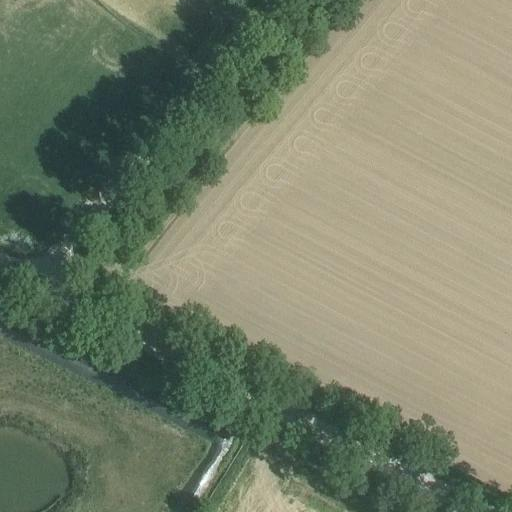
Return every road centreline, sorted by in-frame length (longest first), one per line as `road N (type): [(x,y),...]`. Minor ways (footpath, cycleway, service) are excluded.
road 1 (unclassified): [(495,511),(38,271)]
road 2 (unclassified): [(38,271),(265,0)]
